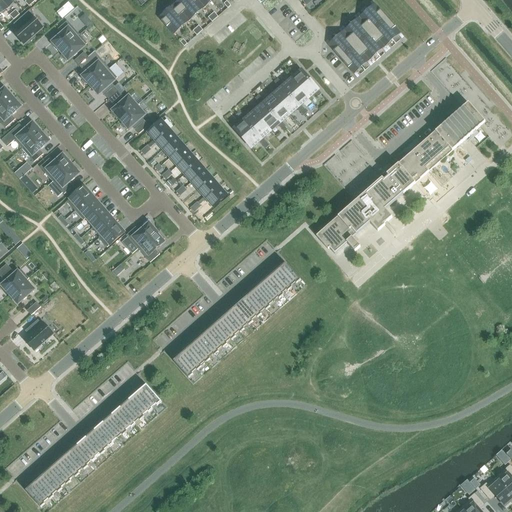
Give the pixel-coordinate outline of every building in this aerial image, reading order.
[(15,0),(0,0),(9,8),(17,2),(15,0)] [(0,0),(0,13),(1,15),(9,8),(0,0)] [(184,0),(179,0),(174,4),(190,21),(197,15),(184,0)] [(198,0),(184,0),(197,15),(205,8),(198,0)] [(63,8),(68,14),(74,9),(69,3),(63,8)] [(174,4),(167,11),(182,28),(190,21),(174,4)] [(375,4),(367,11),(380,26),(388,19),(375,4)] [(10,16),(14,20),(20,15),(16,10),(10,16)] [(24,45),(27,42),(28,44),(36,37),(34,36),(43,28),(33,17),(34,16),(30,12),(29,11),(17,22),(17,23),(21,27),(13,33),(24,45)] [(182,28),(167,11),(159,18),(174,35),(182,28)] [(367,11),(360,18),(373,32),(380,26),(367,11)] [(360,18),(352,24),(365,39),(373,32),(360,18)] [(388,19),(380,26),(393,40),(401,34),(388,19)] [(61,51),(80,35),(68,21),(58,30),(62,34),(51,44),(57,50),(58,49),(61,51)] [(352,24),(344,31),(357,46),(365,39),(352,24)] [(380,26),(373,32),(386,47),(393,40),(380,26)] [(344,31),(336,38),(349,53),(357,46),(344,31)] [(373,32),(365,39),(378,54),(386,47),(373,32)] [(80,35),(61,51),(63,54),(62,56),(67,62),(87,44),(80,35)] [(329,45),(342,60),(349,53),(336,38),(329,45)] [(365,39),(357,46),(370,61),(378,54),(365,39)] [(357,46),(349,53),(362,68),(370,61),(357,46)] [(89,58),(84,53),(75,61),(79,66),(89,58)] [(349,53),(342,60),(354,75),(362,68),(349,53)] [(89,58),(79,66),(83,71),(93,62),(89,58)] [(102,60),(81,78),(87,84),(88,83),(91,86),(110,69),(102,60)] [(110,69),(91,86),(99,95),(102,92),(105,95),(114,87),(115,87),(112,84),(118,78),(110,69)] [(292,79),(300,89),(310,81),(302,71),(298,74),(292,79)] [(282,88),(291,97),(300,89),(292,79),(284,86),(282,88)] [(309,99),(315,94),(319,90),(310,81),(300,89),(309,99)] [(114,87),(105,95),(109,100),(119,92),(114,87)] [(273,96),(281,106),(291,97),(282,88),(280,89),(273,96)] [(0,109),(13,98),(5,89),(0,93),(0,109)] [(291,97),(299,107),(301,106),(309,99),(300,89),(291,97)] [(119,92),(109,100),(113,105),(123,97),(119,92)] [(130,96),(111,113),(117,119),(118,117),(121,120),(138,105),(143,101),(135,92),(130,96)] [(263,104),(272,114),(281,106),(273,96),(265,103),(263,104)] [(290,116),(298,109),(299,107),(291,97),(281,106),(290,116)] [(15,101),(13,98),(0,109),(0,121),(6,128),(15,120),(11,115),(22,106),(17,100),(15,101)] [(138,105),(121,120),(124,123),(122,125),(127,131),(132,127),(135,130),(144,122),(145,121),(142,118),(146,114),(151,110),(143,101),(138,105)] [(254,113),(262,122),(272,114),(263,104),(261,106),(254,113)] [(272,114),(280,124),(282,122),(290,116),(281,106),(272,114)] [(330,248),(335,254),(347,243),(355,252),(360,248),(353,239),(370,223),(378,232),(385,226),(393,235),(396,232),(387,222),(392,218),(386,210),(478,129),(480,127),(464,108),(461,110),(388,174),(385,171),(384,172),(388,177),(377,187),(376,185),(317,237),(328,250),(330,248)] [(244,121),(253,131),(262,122),(254,113),(246,119),(244,121)] [(271,132),(279,125),(280,124),(272,114),(262,122),(271,132)] [(235,130),(243,139),(253,131),(244,121),(243,123),(235,130)] [(144,122),(135,130),(139,135),(149,126),(144,122)] [(149,134),(156,142),(169,130),(162,122),(149,134)] [(261,140),(263,139),(271,132),(262,122),(253,131),(261,140)] [(15,141),(22,149),(41,133),(33,124),(25,131),(20,125),(2,141),(8,147),(15,141)] [(156,142),(163,150),(176,138),(169,130),(156,142)] [(252,149),(260,142),(261,140),(253,131),(243,139),(252,149)] [(41,133),(22,149),(34,163),(44,155),(40,150),(50,140),(45,134),(43,136),(41,133)] [(163,150),(170,158),(184,146),(176,138),(163,150)] [(170,158),(177,166),(191,154),(184,146),(170,158)] [(151,150),(148,147),(142,152),(145,155),(151,150)] [(50,159),(40,168),(52,181),(71,165),(69,162),(70,160),(65,154),(54,164),(50,159)] [(177,166),(185,175),(198,163),(191,154),(177,166)] [(26,163),(22,167),(27,174),(32,170),(26,163)] [(185,175),(192,183),(205,171),(198,163),(185,175)] [(53,182),(48,186),(58,197),(62,193),(64,195),(74,187),(70,182),(79,174),(71,165),(52,181),(53,182)] [(172,174),(169,171),(163,176),(166,180),(172,174)] [(192,183),(199,191),(212,179),(205,171),(192,183)] [(25,176),(20,180),(25,186),(30,182),(25,176)] [(174,179),(167,185),(170,188),(176,182),(174,179)] [(199,191),(206,199),(220,187),(212,179),(199,191)] [(84,187),(67,202),(75,212),(92,197),(84,187)] [(177,192),(180,196),(186,191),(183,187),(177,192)] [(220,187),(206,199),(213,207),(227,195),(220,187)] [(92,197),(75,212),(84,221),(87,218),(86,218),(100,206),(92,197)] [(191,209),(194,212),(200,207),(197,203),(191,209)] [(108,215),(100,206),(86,218),(87,218),(94,227),(108,215)] [(116,224),(108,215),(94,227),(102,236),(116,224)] [(136,228),(126,236),(138,250),(157,233),(153,229),(154,228),(150,223),(140,232),(136,228)] [(101,237),(100,237),(99,238),(107,248),(124,233),(116,224),(102,236),(101,237)] [(12,232),(7,236),(16,246),(21,242),(15,235),(12,232)] [(138,250),(150,263),(160,255),(156,250),(165,242),(157,233),(138,250)] [(0,259),(9,252),(2,243),(0,244),(0,259)] [(93,263),(96,260),(88,251),(85,254),(93,263)] [(286,263),(277,271),(292,288),(301,280),(286,263)] [(7,265),(0,270),(0,275),(6,283),(2,286),(10,295),(26,281),(26,282),(29,279),(21,270),(15,275),(7,265)] [(116,269),(112,273),(116,277),(120,274),(116,269)] [(277,271),(269,278),(284,296),(292,288),(277,271)] [(269,278),(260,286),(275,303),(284,296),(269,278)] [(26,281),(10,295),(18,304),(34,290),(26,282),(26,281)] [(260,286),(251,294),(266,311),(275,303),(260,286)] [(251,294),(243,301),(258,318),(266,311),(251,294)] [(243,301),(234,309),(249,326),(258,318),(243,301)] [(41,308),(37,303),(27,311),(32,316),(41,308)] [(234,309),(225,316),(240,333),(249,326),(234,309)] [(225,316),(217,324),(232,341),(240,333),(225,316)] [(29,337),(25,341),(34,351),(52,336),(43,325),(41,326),(37,322),(25,332),(29,337)] [(217,324),(208,331),(223,348),(232,341),(217,324)] [(208,331),(200,339),(215,356),(223,348),(208,331)] [(200,339),(191,346),(206,364),(215,356),(200,339)] [(191,346),(182,354),(197,371),(206,364),(191,346)] [(197,371),(182,354),(174,362),(189,379),(197,371)] [(147,385),(138,393),(153,410),(162,402),(147,385)] [(138,393),(129,400),(144,417),(153,410),(138,393)] [(129,400),(121,408),(136,425),(144,417),(129,400)] [(121,408),(112,415),(127,433),(136,425),(121,408)] [(112,415),(104,423),(119,440),(127,433),(112,415)] [(104,423),(95,431),(110,448),(119,440),(104,423)] [(95,431),(86,438),(101,455),(110,448),(95,431)] [(86,438),(78,446),(93,463),(101,455),(86,438)] [(78,446),(69,453),(84,470),(93,463),(78,446)] [(69,453),(60,461),(75,478),(84,470),(69,453)] [(60,461),(52,468),(67,485),(75,478),(60,461)] [(511,467),(510,466),(496,478),(511,496),(511,467)] [(52,468),(43,476),(58,493),(67,485),(52,468)] [(43,476),(35,483),(50,501),(58,493),(43,476)] [(486,484),(481,489),(490,500),(491,500),(495,496),(497,497),(496,497),(497,498),(500,501),(499,501),(500,501),(505,507),(508,504),(509,504),(509,503),(510,502),(511,502),(511,501),(511,500),(511,496),(496,478),(488,486),(486,484)] [(474,479),(470,483),(475,489),(479,485),(474,479)] [(50,501),(35,483),(26,491),(41,508),(50,501)] [(470,501),(462,508),(465,511),(481,511),(479,510),(480,510),(484,506),(484,505),(487,503),(477,492),(475,494),(469,499),(470,501)]
